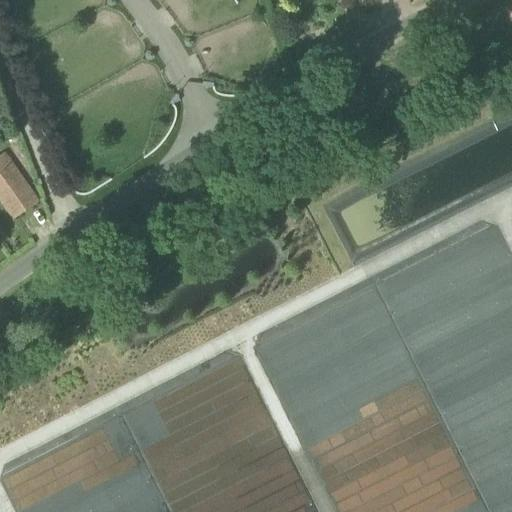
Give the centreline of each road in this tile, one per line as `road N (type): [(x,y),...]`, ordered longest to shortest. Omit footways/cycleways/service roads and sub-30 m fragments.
road 1 (track): [(0,459),(494,207)]
road 2 (unclassified): [(0,289),(462,0)]
road 3 (track): [(240,336),(328,511)]
